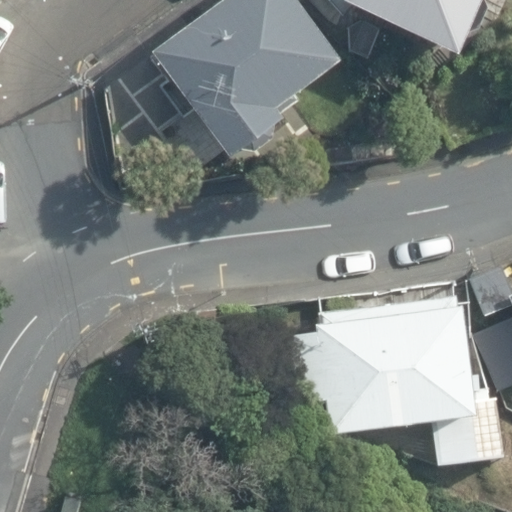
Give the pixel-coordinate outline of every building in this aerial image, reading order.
[(221,0),(151,49),(225,153),(282,112),(276,103),(339,57),(298,0),(221,0)] [(354,0),(455,44),(473,0),(354,0)] [(511,278),(507,281),(501,266),(468,280),(490,332),(477,337),(499,392),(511,386),(511,278)] [(433,424),(438,464),(505,455),(498,400),(474,403),(462,309),(457,310),(456,299),(320,317),(322,333),(286,338),(293,389),(282,391),(284,410),(325,405),(330,438),(433,424)] [(170,321),(180,384),(228,376),(218,313),(170,321)]
